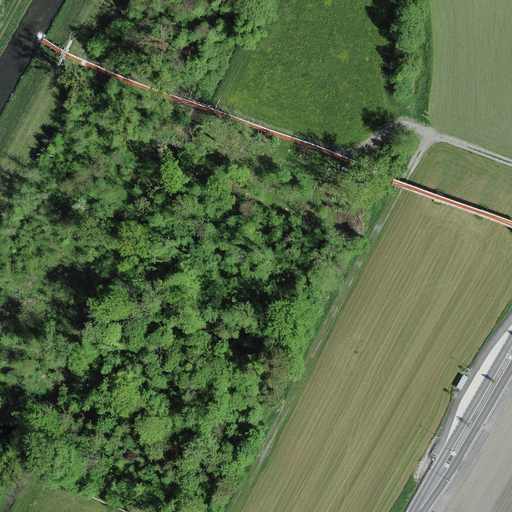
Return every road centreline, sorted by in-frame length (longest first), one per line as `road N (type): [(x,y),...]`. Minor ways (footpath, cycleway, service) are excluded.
road 1 (track): [(424,134),(391,127),(340,152),(85,55)]
road 2 (secondary): [(418,511),(511,352)]
